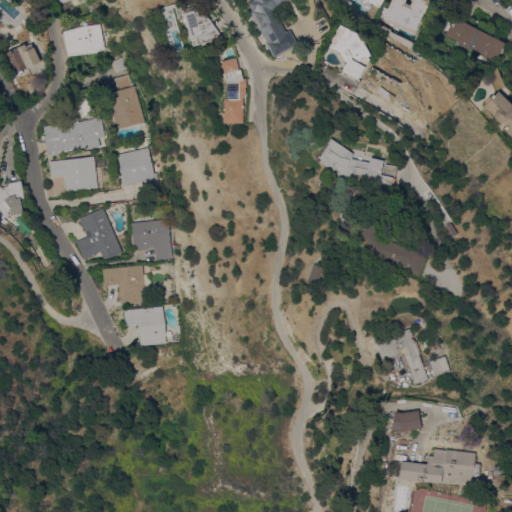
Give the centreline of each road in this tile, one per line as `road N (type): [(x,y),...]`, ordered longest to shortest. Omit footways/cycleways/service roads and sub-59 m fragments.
road 1 (residential): [(315,511),(296,447),(305,372),(274,304),(284,219),(265,158),(259,64),(221,0),(493,4),(511,23)]
road 2 (residential): [(119,345),(46,213),(25,124),(0,76)]
road 3 (track): [(468,217),(420,136),(371,94)]
road 4 (residential): [(107,318),(73,322),(56,314),(0,235)]
road 5 (residential): [(46,0),(57,15),(62,79),(25,124)]
